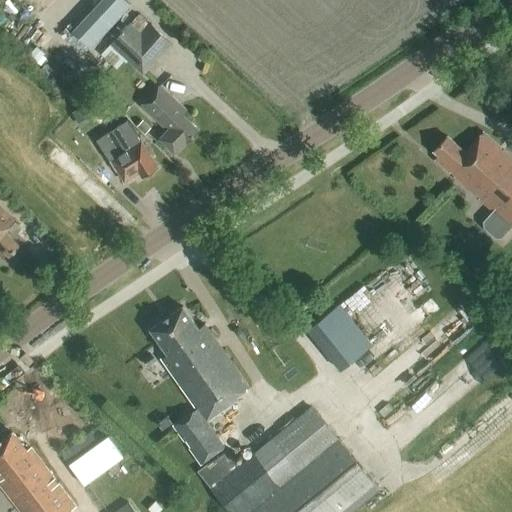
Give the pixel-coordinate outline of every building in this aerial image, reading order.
[(91,46),(132,3),(129,0),(99,0),(72,29),(91,46)] [(142,36),(130,25),(110,45),(142,76),(171,45),(151,27),(142,36)] [(176,156),(200,131),(183,116),(187,113),(161,88),(142,108),(168,132),(160,141),(176,156)] [(89,98),(89,113),(102,113),(102,99),(89,98)] [(142,177),(157,168),(128,123),(117,130),(128,148),(111,160),(125,182),(140,173),(142,177)] [(511,224),(511,159),(483,133),(465,154),(447,138),(434,153),(439,158),(435,161),(493,214),(481,226),(497,241),(511,224)] [(89,167),(98,157),(79,141),(70,151),(89,167)] [(10,259),(20,247),(6,234),(15,224),(0,210),(0,258),(2,260),(6,255),(10,259)] [(372,345),(339,305),(306,331),(339,372),(372,345)] [(183,308),(150,331),(167,355),(159,360),(195,411),(204,424),(206,423),(249,393),(205,328),(200,332),(183,308)] [(147,367),(155,362),(150,355),(142,361),(147,367)] [(205,466),(197,472),(229,511),(353,511),(380,491),(311,407),(238,467),(237,465),(227,451),(205,466)] [(195,411),(173,426),(200,465),(224,449),(206,423),(204,424),(198,415),(195,411)] [(27,450),(12,431),(0,440),(0,488),(18,511),(71,511),(77,508),(31,447),(27,450)] [(124,458),(109,438),(70,466),(85,487),(124,458)] [(135,511),(129,503),(116,511),(135,511)] [(151,511),(159,511),(162,509),(155,503),(149,509),(151,511)]
